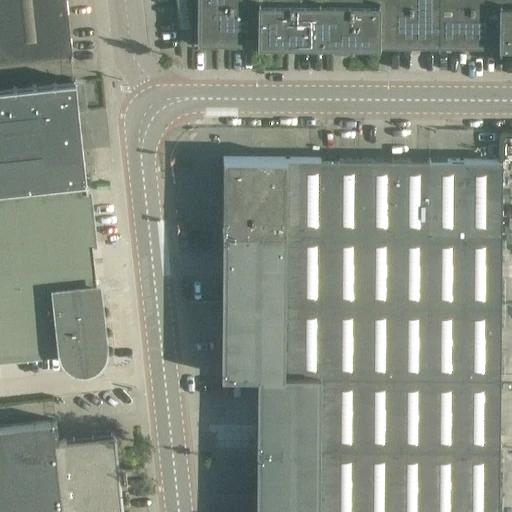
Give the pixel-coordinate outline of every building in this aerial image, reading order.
[(0,0),(0,59),(71,52),(65,0),(0,0)] [(511,0),(197,0),(197,42),(332,43),(332,51),(347,51),(347,43),(511,43),(511,0)] [(84,179),(81,151),(73,81),(0,88),(0,354),(58,348),(62,356),(67,361),(74,365),(82,366),(90,363),(97,358),(101,350),(102,342),(85,183),(84,179)] [(496,511),(499,160),(221,158),(219,376),(255,377),(254,479),(253,511),(496,511)] [(118,511),(112,452),(110,436),(57,441),(54,421),(0,427),(0,511),(118,511)]
